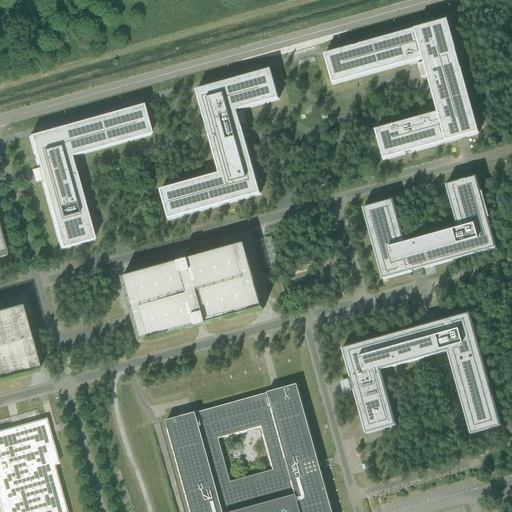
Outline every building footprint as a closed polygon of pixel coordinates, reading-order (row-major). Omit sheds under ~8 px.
[(411,153),(456,140),(479,134),(461,70),(460,70),(455,51),(455,50),(447,21),(359,45),(359,46),(353,48),(353,47),(324,55),(332,85),(421,60),(422,60),(423,63),(417,64),(417,65),(421,64),(422,67),(422,68),(421,69),(421,70),(421,71),(421,72),(422,72),(423,73),(424,73),(423,74),(424,75),(425,75),(425,76),(421,77),(421,78),(427,76),(428,79),(427,79),(436,111),(437,111),(437,113),(375,131),(383,161),(405,155),(405,154),(411,152),(411,153)] [(243,132),(242,131),(241,127),(240,125),(247,123),(246,122),(242,124),(241,121),(242,121),(243,120),(243,119),(243,118),(243,117),(242,117),(241,116),(240,116),(239,114),(244,113),(243,112),(237,114),(236,111),(238,111),(279,100),(276,92),(275,89),(276,89),(270,70),(195,91),(208,136),(219,174),(160,191),(162,199),(163,202),(168,220),(260,195),(260,193),(259,193),(255,177),(245,142),(244,138),(243,134),(244,133),(243,132),(242,132),(243,132)] [(79,188),(78,188),(78,185),(75,174),(74,174),(70,158),(71,157),(71,158),(150,136),(148,127),(147,127),(147,125),(142,106),(29,137),(34,156),(35,156),(35,159),(37,167),(38,169),(32,171),(32,172),(36,170),(37,173),(36,173),(35,174),(35,175),(35,176),(36,177),(37,178),(38,178),(39,180),(35,181),(35,182),(41,180),(42,183),(60,250),(83,244),(82,244),(85,243),(94,241),(89,226),(84,210),(85,209),(79,188)] [(445,186),(455,220),(457,229),(453,230),(452,230),(451,230),(446,232),(446,231),(404,242),(393,200),(363,209),(366,221),(382,280),(383,280),(412,272),(412,271),(416,270),(416,269),(417,269),(418,269),(419,269),(419,268),(420,269),(424,267),(424,269),(495,249),(496,248),(479,189),(479,190),(475,177),(445,186)] [(279,267),(271,238),(263,240),(255,242),(263,271),(279,267)] [(135,328),(139,344),(202,326),(262,309),(257,290),(244,244),(183,261),(121,279),(135,328)] [(0,312),(0,382),(38,372),(24,322),(20,307),(8,310),(0,312)] [(427,325),(418,328),(342,349),(366,434),(395,426),(379,369),(385,368),(386,368),(391,366),(392,368),(447,352),(447,353),(458,393),(460,393),(463,405),(462,405),(470,435),(501,427),(469,314),(439,322),(439,323),(435,324),(435,325),(434,325),(433,325),(432,326),(432,325),(427,326),(427,325)] [(339,381),(341,392),(350,390),(348,379),(339,381)] [(192,414),(192,415),(181,418),(180,417),(166,422),(190,511),(331,511),(320,470),(318,462),(296,385),(282,389),(282,390),(279,390),(272,392),(270,393),(267,393),(267,394),(195,414),(195,413),(192,414)] [(58,464),(45,420),(0,432),(0,511),(65,511),(53,466),(58,464)]
